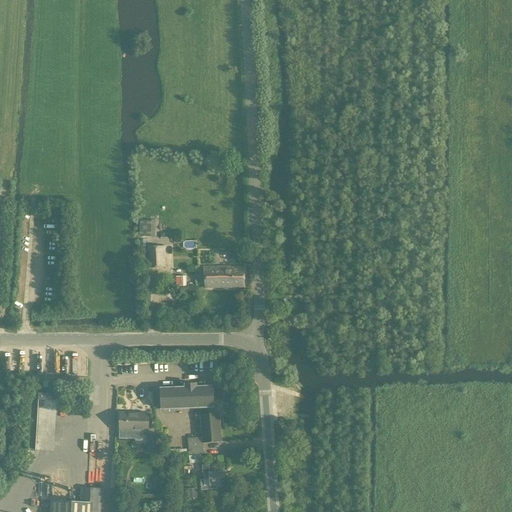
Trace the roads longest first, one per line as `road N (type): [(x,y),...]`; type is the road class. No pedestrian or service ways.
road 1 (tertiary): [(254,339),(261,311),(247,0)]
road 2 (tertiary): [(254,339),(0,339)]
road 3 (tertiary): [(273,511),(254,339)]
